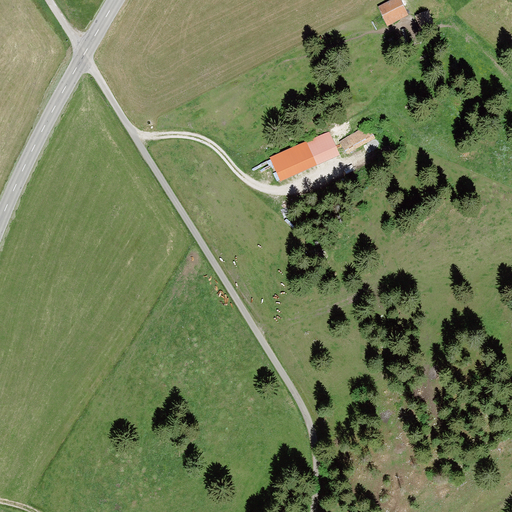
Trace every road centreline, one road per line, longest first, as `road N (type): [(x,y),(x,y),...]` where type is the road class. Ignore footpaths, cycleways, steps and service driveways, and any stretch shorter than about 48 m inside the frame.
road 1 (track): [(314,511),(323,447),(84,52)]
road 2 (track): [(132,129),(209,140),(264,190),(325,175)]
road 3 (secondary): [(84,52),(0,224)]
